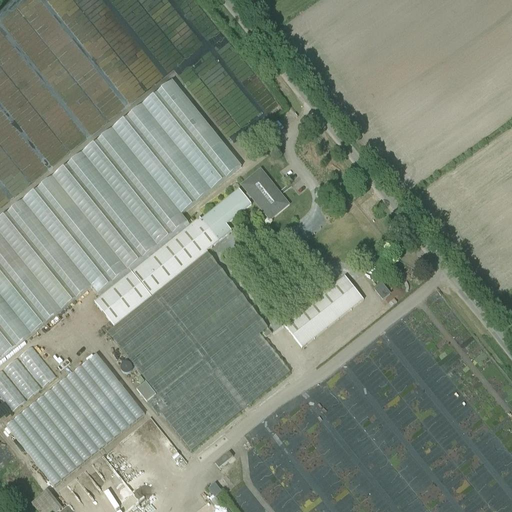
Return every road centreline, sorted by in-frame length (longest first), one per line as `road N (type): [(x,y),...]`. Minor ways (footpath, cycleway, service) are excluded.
road 1 (unclassified): [(145,511),(339,345),(451,273)]
road 2 (unclassified): [(451,273),(221,0)]
